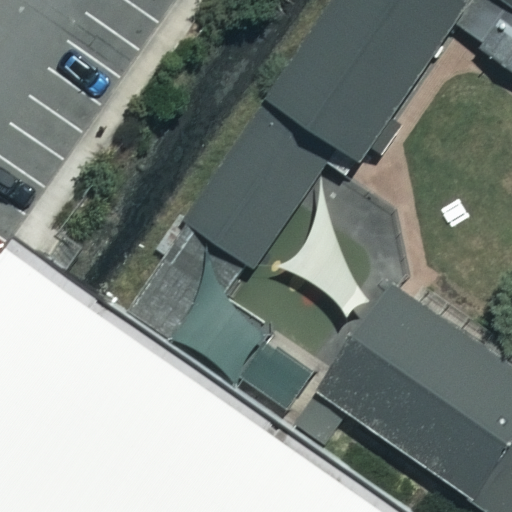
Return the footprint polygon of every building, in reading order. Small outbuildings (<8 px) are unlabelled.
[(468,0),(326,0),(255,99),(334,155),(349,166),(468,0)] [(511,0),(499,0),(511,9),(511,0)] [(334,155),(255,99),(173,213),(117,297),(175,333),(226,248),(257,268),(334,155)] [(424,511),(30,239),(11,226),(0,241),(0,511),(424,511)] [(511,511),(511,355),(386,272),(305,391),(476,511),(511,511)]
